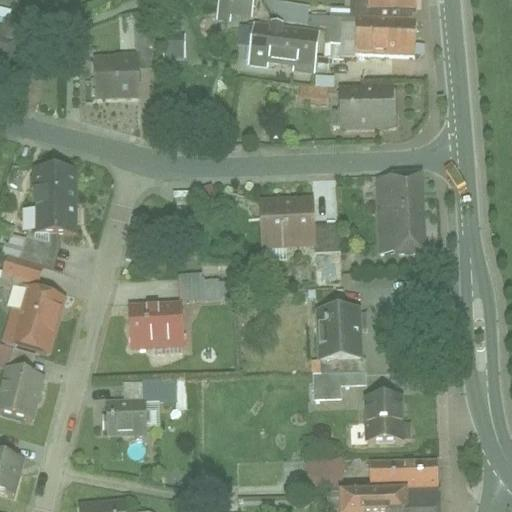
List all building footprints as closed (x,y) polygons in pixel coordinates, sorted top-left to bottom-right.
[(230,0),(226,21),(235,23),(237,16),(260,21),(264,0),(230,0)] [(367,0),(368,11),(416,12),(415,0),(367,0)] [(0,20),(0,67),(8,69),(11,50),(34,54),(42,7),(7,1),(4,21),(0,20)] [(356,58),(414,60),(416,24),(358,21),(356,58)] [(246,66),(313,76),(319,36),(254,27),(250,52),(248,51),(246,66)] [(138,61),(99,60),(97,107),(136,108),(138,61)] [(361,95),(340,95),(340,132),(393,131),(393,85),(361,85),(361,95)] [(36,190),(74,190),(74,176),(65,176),(65,174),(36,174),(36,190)] [(428,176),(376,177),(377,261),(429,260),(428,176)] [(74,190),(36,190),(36,213),(24,213),(24,235),(35,235),(35,238),(74,238),(74,190)] [(312,194),(253,195),(254,261),(283,260),(282,252),(335,251),(334,220),(313,220),(312,194)] [(44,269),(10,261),(4,287),(38,295),(44,269)] [(319,263),(321,289),(349,288),(347,261),(319,263)] [(171,311),(132,310),(131,359),(185,360),(186,310),(203,311),(204,287),(204,279),(172,279),(171,311)] [(59,307),(31,301),(22,343),(49,349),(59,307)] [(360,363),(358,313),(319,315),(321,370),(301,371),(301,379),(312,379),(359,377),(358,363),(360,363)] [(0,358),(0,368),(12,372),(15,363),(0,358)] [(365,391),(365,377),(359,377),(312,379),(313,406),(341,405),(340,393),(365,391)] [(40,385),(11,379),(2,420),(31,426),(40,385)] [(399,401),(365,403),(367,448),(402,446),(402,444),(409,444),(408,429),(401,429),(399,401)] [(143,406),(105,408),(107,447),(145,445),(143,406)] [(17,469),(0,464),(0,506),(7,508),(17,469)] [(437,491),(437,465),(370,467),(371,492),(437,491)] [(341,496),(341,481),(309,482),(309,497),(341,496)] [(440,511),(440,493),(329,498),(329,511),(440,511)] [(77,511),(135,511),(135,499),(117,501),(117,508),(77,511)]
